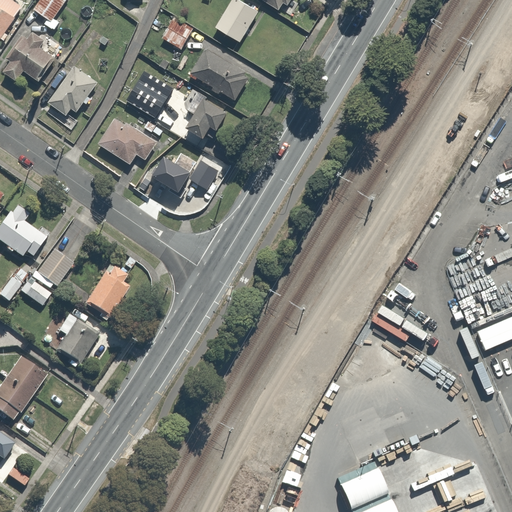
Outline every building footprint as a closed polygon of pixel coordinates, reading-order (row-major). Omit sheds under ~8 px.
[(0,0),(0,37),(24,2),(20,0),(0,0)] [(46,18),(43,22),(54,31),(61,20),(55,16),(66,0),(38,0),(32,8),(46,18)] [(160,0),(159,4),(171,10),(175,0),(160,0)] [(239,42),(256,10),(236,0),(230,0),(215,29),(239,42)] [(260,0),(281,11),(286,0),(260,0)] [(193,32),(195,28),(171,15),(159,38),(181,49),(185,42),(196,48),(202,36),(193,32)] [(31,32),(26,39),(21,35),(5,58),(7,60),(0,70),(16,81),(23,71),(36,80),(53,57),(38,47),(42,40),(31,32)] [(188,74),(235,98),(254,65),(206,40),(196,59),(188,74)] [(151,60),(147,68),(160,75),(164,68),(151,60)] [(69,107),(74,111),(96,81),(74,65),(47,102),(64,114),(69,107)] [(166,124),(181,100),(156,84),(141,108),(166,124)] [(204,98),(206,94),(194,88),(188,99),(197,104),(184,129),(208,142),(225,109),(204,98)] [(137,153),(145,158),(156,138),(112,115),(97,144),(132,163),(137,153)] [(189,171),(162,155),(150,177),(177,193),(189,171)] [(204,163),(195,175),(205,182),(213,169),(204,163)] [(17,198),(0,220),(0,238),(27,258),(52,224),(17,198)] [(125,280),(129,272),(108,260),(86,299),(114,315),(131,284),(125,280)] [(11,299),(28,271),(17,264),(0,292),(11,299)] [(28,271),(11,299),(37,314),(57,281),(31,266),(28,271)] [(110,351),(94,342),(96,339),(101,330),(76,316),(68,311),(58,327),(67,332),(58,348),(82,362),(98,372),(110,351)] [(45,371),(21,354),(0,382),(0,408),(12,417),(45,371)] [(0,455),(1,457),(12,440),(0,432),(0,455)] [(409,443),(362,461),(373,489),(419,472),(409,443)]
